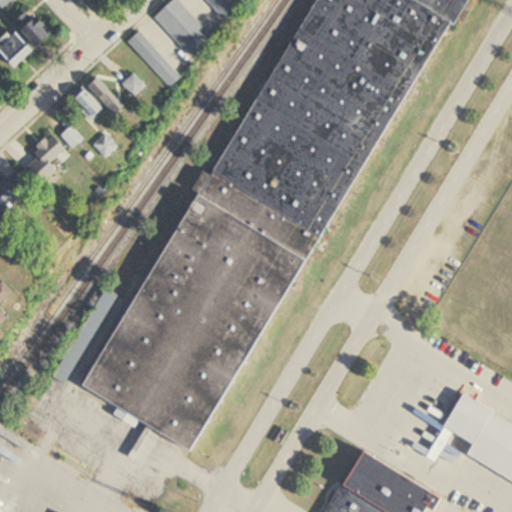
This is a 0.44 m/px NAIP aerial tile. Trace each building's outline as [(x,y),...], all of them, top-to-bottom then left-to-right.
[(0,0),(0,6),(4,10),(14,0),(0,0)] [(87,387),(121,407),(117,414),(136,425),(140,418),(196,452),(454,24),(457,26),(472,0),(319,0),(213,176),(206,172),(195,190),(204,195),(87,387)] [(179,0),(176,0),(158,19),(198,60),(218,40),(179,0)] [(207,0),(229,21),(240,9),(230,0),(207,0)] [(16,25),(42,50),(56,35),(31,10),(16,25)] [(0,51),(20,70),(37,51),(15,32),(0,48),(0,51)] [(130,44),(176,90),(187,79),(141,33),(130,44)] [(126,86),(139,99),(152,88),(138,74),(126,86)] [(92,88),(121,117),(130,108),(101,78),(92,88)] [(96,121),(107,112),(89,90),(78,100),(96,121)] [(64,137),(77,150),(87,139),(75,127),(64,137)] [(99,147),(112,159),(123,148),(111,135),(99,147)] [(24,168),(38,182),(70,151),(56,136),(24,168)] [(0,187),(0,215),(2,218),(33,186),(18,171),(0,187)] [(17,294),(5,282),(0,287),(0,302),(4,306),(17,294)] [(65,385),(120,296),(108,289),(54,378),(65,385)] [(0,330),(12,320),(1,306),(0,307),(0,330)] [(469,456),(511,479),(511,421),(464,395),(447,427),(476,443),(469,456)] [(364,449),(328,511),(427,511),(439,492),(364,449)]
